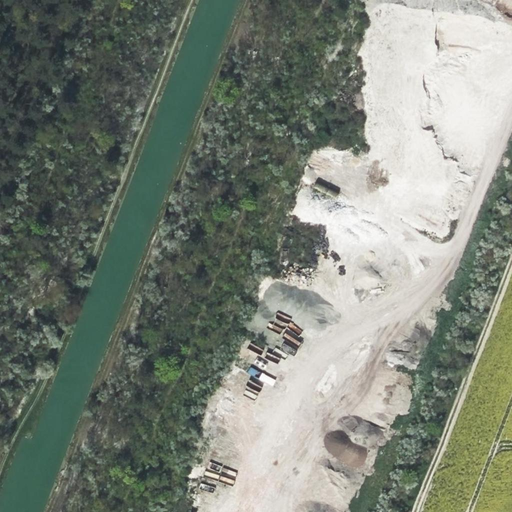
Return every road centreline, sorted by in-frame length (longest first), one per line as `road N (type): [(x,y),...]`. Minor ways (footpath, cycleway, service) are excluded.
road 1 (track): [(185,0),(0,480)]
road 2 (track): [(411,511),(511,245)]
